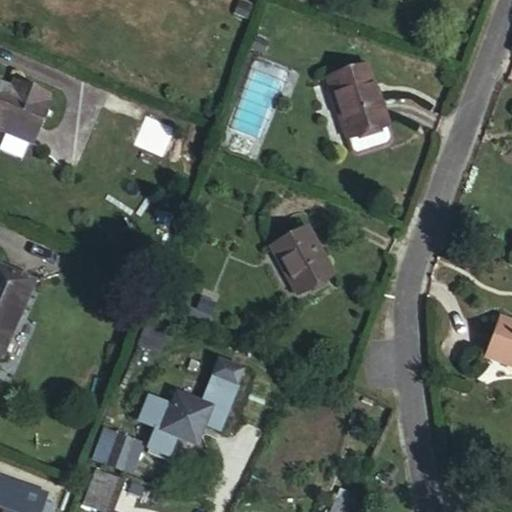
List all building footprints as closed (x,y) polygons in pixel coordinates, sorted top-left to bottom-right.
[(0,90),(11,63),(2,60),(4,53),(0,51),(0,90)] [(382,128),(360,70),(322,85),(345,142),(350,156),(356,159),(385,148),(387,142),(382,128)] [(260,92),(240,148),(263,157),(284,100),(260,92)] [(307,234),(276,250),(297,294),(329,280),(307,234)] [(49,281),(7,264),(0,279),(0,354),(15,361),(49,281)] [(511,315),(508,314),(492,351),(511,359),(511,315)] [(153,321),(144,344),(160,350),(168,327),(153,321)] [(221,430),(243,369),(218,360),(202,405),(178,397),(174,409),(151,401),(142,425),(159,431),(152,450),(172,458),(179,438),(189,441),(203,434),(206,425),(221,430)] [(119,436),(107,464),(121,470),(132,442),(119,436)] [(102,511),(111,511),(123,484),(96,473),(84,505),(102,511)] [(0,508),(9,511),(11,505),(28,511),(47,511),(50,505),(53,496),(0,475),(0,508)]
